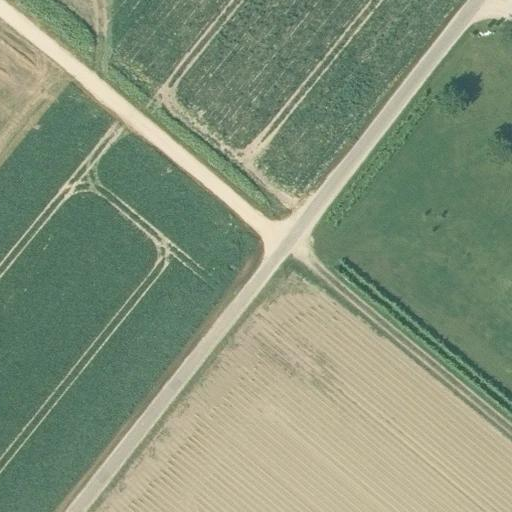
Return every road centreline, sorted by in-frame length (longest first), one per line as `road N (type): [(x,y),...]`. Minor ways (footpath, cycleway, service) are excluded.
road 1 (unclassified): [(79,511),(481,0)]
road 2 (track): [(0,4),(286,245)]
